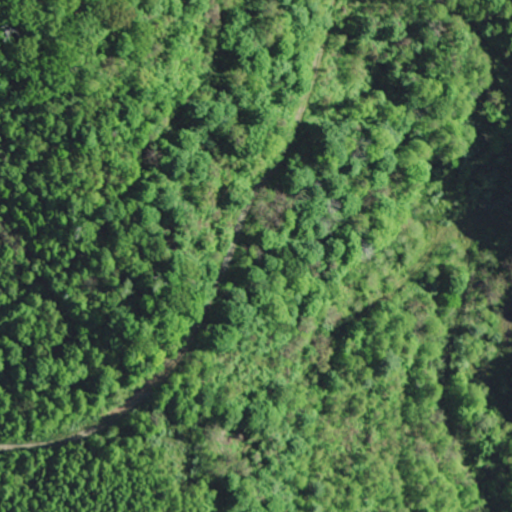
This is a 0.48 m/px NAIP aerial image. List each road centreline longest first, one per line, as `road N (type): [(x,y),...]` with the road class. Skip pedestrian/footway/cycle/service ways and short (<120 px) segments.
road 1 (track): [(511,414),(456,342),(467,245)]
road 2 (track): [(498,511),(448,416),(446,371),(459,352)]
